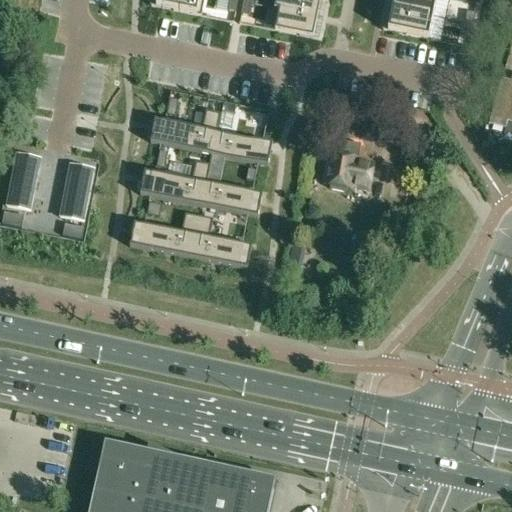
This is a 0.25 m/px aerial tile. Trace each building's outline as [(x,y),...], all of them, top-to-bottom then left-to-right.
[(157,0),(156,9),(160,10),(201,18),(204,0),(157,0)] [(276,0),(274,11),(279,12),(317,19),(321,0),(319,0),(276,0)] [(394,0),(392,11),(433,19),(436,0),(394,0)] [(230,1),(228,12),(236,14),(238,2),(230,1)] [(243,5),(241,16),(249,18),(251,6),(243,5)] [(392,11),(388,33),(428,41),(429,40),(433,19),(392,11)] [(279,12),(275,33),(294,36),(313,40),(317,19),(279,12)] [(467,13),(465,25),(473,26),(475,14),(467,13)] [(461,25),(459,37),(464,38),(471,39),(473,27),(473,26),(465,25),(461,25)] [(499,89),(489,126),(505,130),(507,122),(511,123),(511,76),(508,92),(499,89)] [(170,101),(168,113),(176,114),(178,102),(170,101)] [(155,123),(150,145),(212,157),(216,135),(217,135),(221,116),(206,113),(202,132),(155,123)] [(216,135),(212,157),(268,169),(272,146),(217,135),(216,135)] [(333,142),(330,158),(324,186),(361,193),(363,177),(355,176),(360,147),(333,142)] [(160,153),(157,165),(165,167),(168,155),(160,153)] [(19,162),(6,212),(30,218),(42,168),(19,162)] [(144,175),(140,197),(201,209),(206,187),(207,187),(211,168),(195,165),(192,184),(144,175)] [(73,168),(61,218),(84,224),(97,174),(73,168)] [(248,171),(246,183),(254,184),(256,173),(248,171)] [(206,187),(201,209),(258,220),(262,198),(207,187),(206,187)] [(149,205),(147,217),(155,219),(157,207),(149,205)] [(21,229),(23,218),(4,214),(2,226),(21,229)] [(134,226),(130,249),(191,261),(199,219),(185,217),(181,236),(134,226)] [(199,219),(191,261),(247,272),(252,250),(209,241),(213,222),(199,219)] [(65,227),(63,238),(82,242),(84,230),(65,227)] [(98,478),(90,511),(269,511),(275,482),(182,462),(148,455),(105,445),(98,478)]
